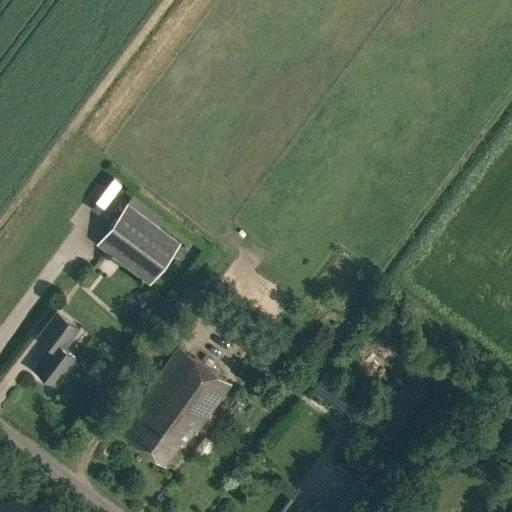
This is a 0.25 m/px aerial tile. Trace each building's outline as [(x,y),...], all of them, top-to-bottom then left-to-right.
[(93,242),(148,283),(179,241),(124,200),(93,242)] [(135,293),(142,309),(162,300),(154,284),(135,293)] [(56,310),(36,336),(48,345),(32,366),(54,382),(74,355),(63,347),(78,327),(56,310)] [(118,428),(164,462),(179,441),(183,443),(193,430),(195,432),(231,382),(179,345),(118,428)] [(416,363),(396,389),(401,393),(365,439),(386,455),(422,408),(416,404),(435,379),(416,363)] [(333,511),(363,511),(365,510),(346,496),(333,511)]
